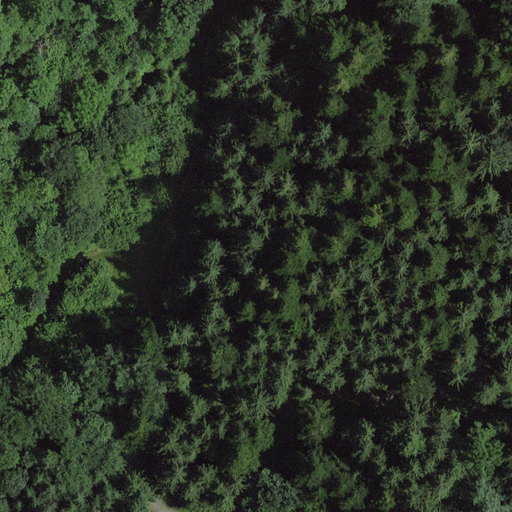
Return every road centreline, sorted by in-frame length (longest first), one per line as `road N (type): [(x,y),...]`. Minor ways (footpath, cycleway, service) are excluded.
road 1 (track): [(169,511),(158,417),(162,241),(212,116),(218,29),(240,0)]
road 2 (track): [(511,370),(418,403),(327,415),(252,468),(226,511)]
road 3 (track): [(0,374),(84,260),(162,241)]
